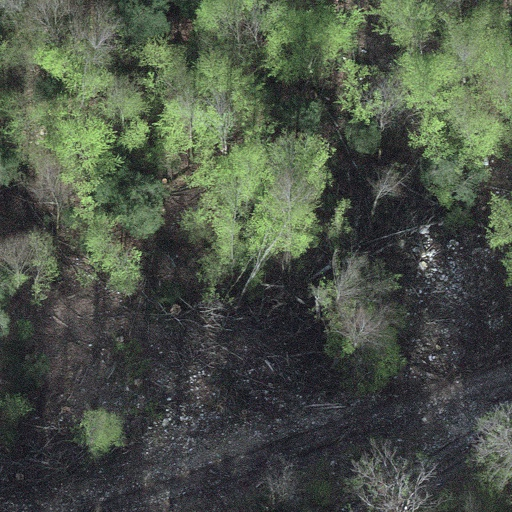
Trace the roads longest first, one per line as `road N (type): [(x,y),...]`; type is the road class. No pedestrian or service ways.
road 1 (track): [(95,511),(511,373)]
road 2 (track): [(376,511),(511,432)]
